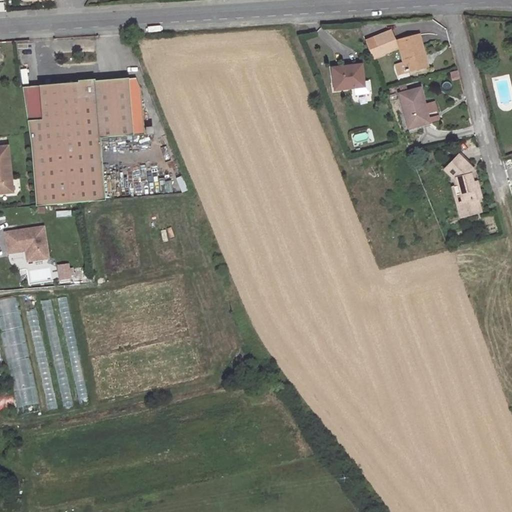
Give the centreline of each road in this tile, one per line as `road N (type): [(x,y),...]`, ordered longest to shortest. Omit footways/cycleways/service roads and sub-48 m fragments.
road 1 (tertiary): [(405,0),(0,29)]
road 2 (residential): [(501,199),(450,0)]
